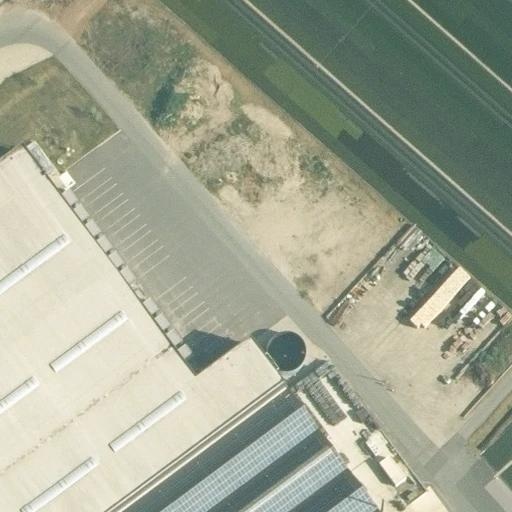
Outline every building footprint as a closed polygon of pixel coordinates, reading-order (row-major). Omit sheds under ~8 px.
[(246,123),(227,143),(235,151),(254,130),(246,123)] [(254,130),(235,151),(227,143),(224,141),(207,159),(240,190),(255,175),(277,152),(254,130)] [(0,511),(126,511),(287,393),(251,345),(196,385),(22,151),(0,167),(0,511)] [(277,152),(255,175),(269,189),(288,170),(288,164),(277,152)] [(375,511),(287,393),(126,511),(375,511)] [(426,454),(436,444),(397,404),(387,414),(426,454)]
